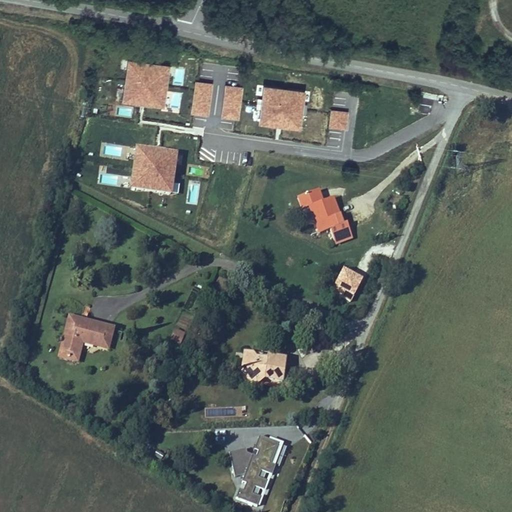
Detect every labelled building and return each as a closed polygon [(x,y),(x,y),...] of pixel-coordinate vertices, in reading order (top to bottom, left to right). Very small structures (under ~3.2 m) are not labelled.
[(130,64),(123,102),(161,109),(168,71),(130,64)] [(211,85),(195,83),(191,112),(206,115),(211,85)] [(220,117),(237,120),(241,89),(225,86),(220,117)] [(302,91),(261,87),(258,126),(299,129),(302,91)] [(348,112),(330,109),(328,126),(345,129),(348,112)] [(174,155),(134,151),(131,188),(171,192),(174,155)] [(336,213),(344,211),(340,197),(332,200),(336,213)] [(332,200),(327,201),(314,205),(322,231),(335,227),(339,241),(357,235),(352,221),(348,223),(344,211),(336,213),(332,200)] [(342,271),(331,294),(351,303),(361,280),(342,271)] [(109,340),(112,328),(71,318),(61,355),(77,359),(81,341),(103,346),(105,339),(109,340)] [(174,330),(169,341),(180,346),(185,334),(174,330)] [(291,378),(295,354),(278,351),(277,356),(267,354),(264,349),(255,347),(250,370),(265,373),(268,380),(274,375),(291,378)] [(265,373),(250,370),(254,378),(268,380),(265,373)] [(246,453),(243,449),(227,453),(232,478),(243,475),(234,498),(256,506),(260,497),(250,493),(253,487),(262,490),(265,481),(257,478),(259,471),(271,475),(274,467),(269,465),(277,444),(258,437),(251,455),(246,453)]
